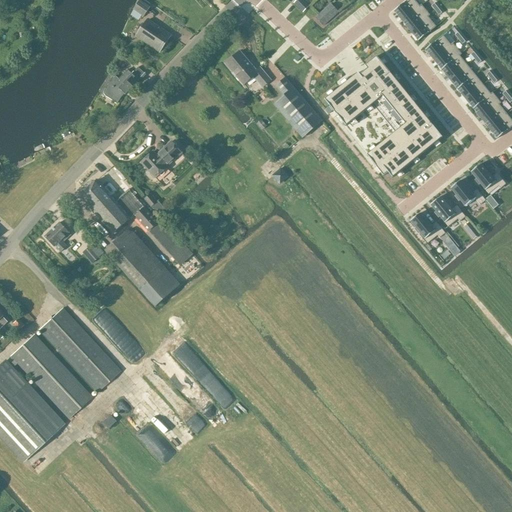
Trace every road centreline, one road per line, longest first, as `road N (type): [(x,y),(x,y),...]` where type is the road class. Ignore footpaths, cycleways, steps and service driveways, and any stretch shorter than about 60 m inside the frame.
road 1 (track): [(511,342),(457,278),(445,286),(310,136),(268,171),(178,64)]
road 2 (tertiary): [(0,260),(239,0)]
road 3 (residential): [(378,13),(484,142),(401,208)]
road 4 (residential): [(253,0),(323,57),(378,13)]
